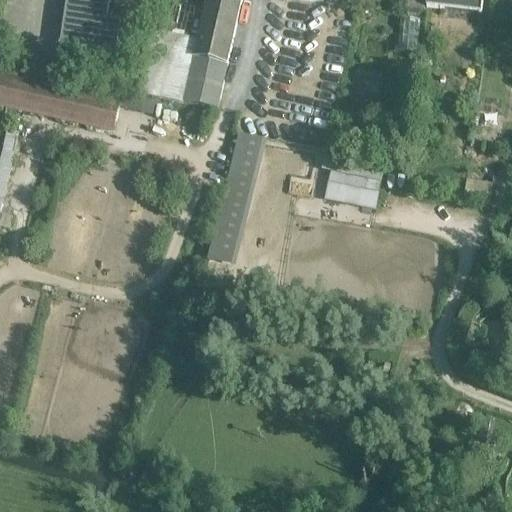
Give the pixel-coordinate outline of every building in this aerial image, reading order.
[(67,0),(61,44),(116,52),(121,19),(107,17),(109,0),(67,0)] [(180,6),(159,2),(138,95),(217,110),(227,66),(242,0),(205,0),(203,12),(180,6)] [(423,0),(404,0),(404,9),(423,11),(423,0)] [(481,15),(482,0),(426,0),(426,9),(481,15)] [(417,53),(421,21),(401,18),(398,51),(417,53)] [(0,107),(7,109),(113,133),(120,102),(0,74),(0,107)] [(122,99),(117,119),(139,124),(144,104),(122,99)] [(0,163),(0,221),(20,134),(7,132),(0,163)] [(207,262),(234,269),(241,240),(254,187),(266,142),(238,135),(222,202),(221,205),(207,262)] [(377,209),(386,166),(328,154),(325,171),(333,173),(328,199),(377,209)] [(467,181),(464,202),(490,206),(495,175),(469,171),(467,181)] [(189,375),(190,369),(182,368),(183,361),(174,359),(172,372),(171,377),(188,380),(189,375)] [(383,394),(387,378),(374,375),(371,391),(383,394)] [(493,424),(482,422),(479,440),(490,442),(493,424)]
